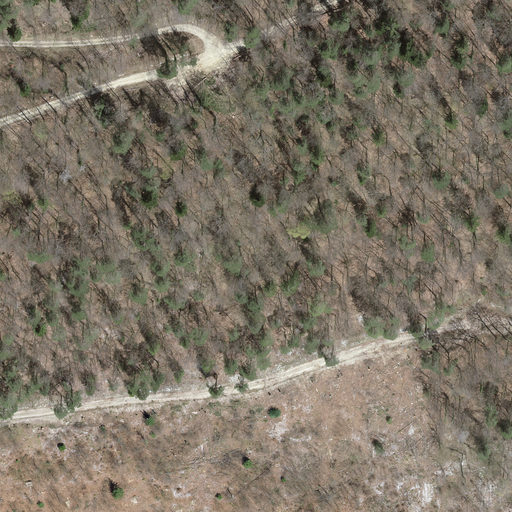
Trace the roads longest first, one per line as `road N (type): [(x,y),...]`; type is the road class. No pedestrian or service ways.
road 1 (track): [(0,416),(247,389),(397,341),(511,322)]
road 2 (track): [(0,122),(193,65),(211,46),(188,27),(100,42),(0,44)]
road 3 (track): [(340,0),(210,54)]
